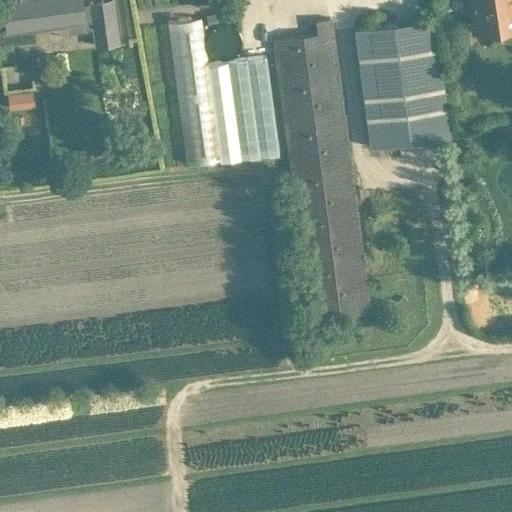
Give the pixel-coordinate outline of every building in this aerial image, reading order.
[(0,0),(0,34),(82,22),(78,0),(0,0)] [(511,0),(462,0),(466,26),(511,19),(511,0)] [(204,18),(167,22),(184,162),(221,157),(204,18)] [(438,19),(360,29),(376,145),(454,134),(438,19)] [(316,318),(374,310),(339,38),(281,45),(316,318)] [(246,62),(226,64),(236,158),(256,156),(246,62)] [(25,90),(25,111),(50,112),(51,91),(25,90)]
